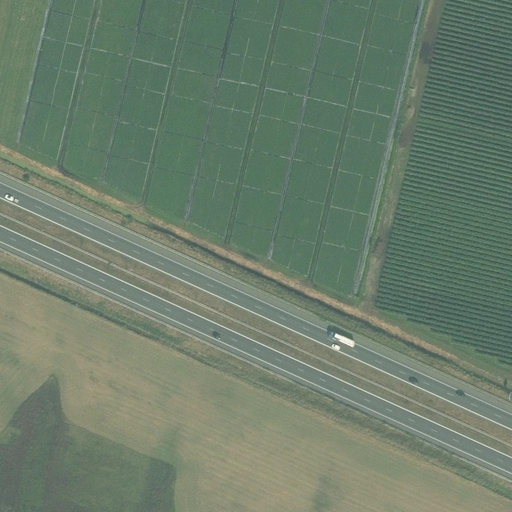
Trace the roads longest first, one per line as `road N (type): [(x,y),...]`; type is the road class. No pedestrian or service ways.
road 1 (motorway): [(0,228),(511,461)]
road 2 (motorway): [(511,418),(0,186)]
